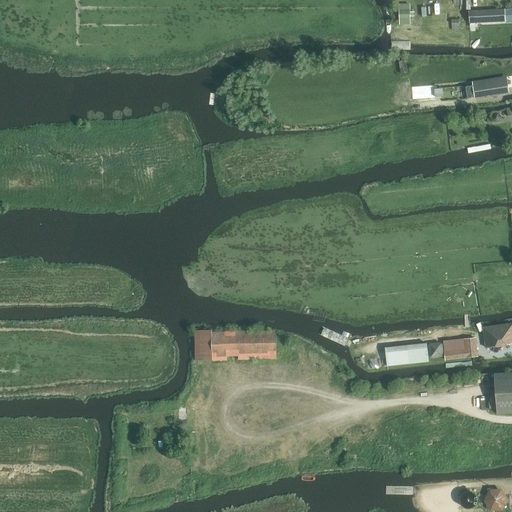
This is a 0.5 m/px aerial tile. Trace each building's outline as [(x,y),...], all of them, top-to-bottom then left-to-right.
[(399,4),(400,25),(411,25),(411,17),(415,17),(415,12),(410,12),(410,4),(399,4)] [(470,23),(490,22),(506,21),(505,9),(469,11),(470,23)] [(476,60),(476,69),(486,69),(486,60),(476,60)] [(473,85),(466,87),(467,99),(475,97),(510,92),(508,79),(473,84),(473,85)] [(247,100),(240,103),(244,115),(252,112),(247,100)] [(494,114),(492,117),(493,120),(496,121),(499,121),(501,118),(500,114),(497,113),(494,114)] [(511,323),(483,328),(486,348),(511,343),(511,323)] [(211,330),(195,330),(196,360),(211,360),(226,359),(226,356),(238,355),(238,358),(277,357),(276,331),(211,333),(211,330)] [(464,338),(444,340),(445,360),(466,358),(466,357),(479,356),(476,337),(464,338)] [(428,361),(427,343),(385,347),(387,366),(428,361)] [(441,343),(430,344),(431,356),(443,355),(441,343)] [(511,372),(494,374),(496,396),(496,409),(497,414),(511,412),(511,372)] [(490,489),(485,499),(491,508),(501,507),(507,498),(501,488),(490,489)]
